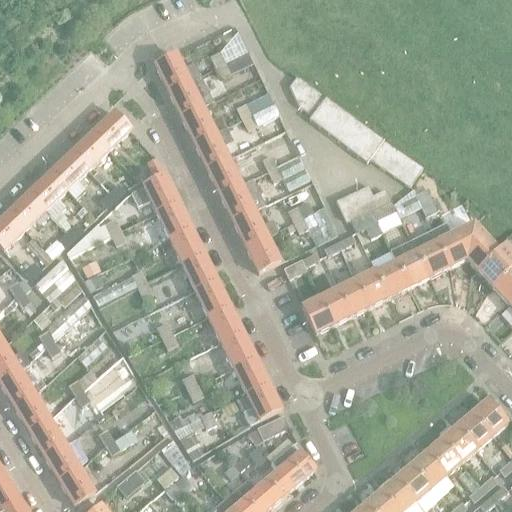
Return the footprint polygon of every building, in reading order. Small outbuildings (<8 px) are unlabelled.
[(221,56),(211,61),(216,72),(226,67),(248,56),(238,35),(221,56)] [(226,67),(216,72),(222,83),(232,78),(253,67),(248,56),(226,67)] [(154,69),(168,96),(190,85),(201,80),(194,66),(183,72),(176,58),(154,69)] [(181,122),(203,111),(214,106),(201,80),(190,85),(168,96),(181,122)] [(299,111),(302,113),(317,94),(298,80),(289,90),(299,111)] [(302,113),(312,120),(326,101),(317,94),(302,113)] [(269,98),(247,109),(252,119),(274,109),(269,98)] [(312,120),(309,123),(319,130),(336,108),(326,101),(312,120)] [(319,130),(328,138),(345,115),(336,108),(319,130)] [(237,114),(242,124),(252,119),(247,109),(237,114)] [(274,109),(252,119),(257,130),(279,119),(274,109)] [(181,122),(194,148),(227,131),(221,121),(210,126),(203,111),(181,122)] [(328,138),(338,145),(355,123),(345,115),(328,138)] [(113,116),(92,137),(109,155),(131,135),(113,116)] [(257,130),(252,119),(242,124),(247,135),(257,130)] [(338,145),(347,152),(364,130),(355,123),(338,145)] [(347,152),(357,159),(374,137),(364,130),(347,152)] [(233,144),(227,131),(194,148),(207,174),(228,163),(222,150),(233,144)] [(286,134),(265,145),(272,160),(277,171),(299,160),(286,134)] [(92,137),(71,157),(88,175),(109,155),(92,137)] [(366,167),(369,163),(384,144),(374,137),(357,159),(366,167)] [(369,163),(380,170),(393,151),(384,144),(369,163)] [(380,170),(394,181),(408,161),(393,151),(380,170)] [(78,185),(88,175),(71,157),(49,177),(67,195),(65,197),(72,204),(85,192),(78,185)] [(265,169),(268,176),(277,171),(272,160),(263,165),(265,169)] [(299,160),(277,171),(283,183),(289,194),(311,183),(303,168),(299,160)] [(423,171),(408,161),(394,181),(409,191),(423,171)] [(153,178),(162,174),(156,162),(148,167),(153,178)] [(207,174),(220,200),(241,189),(241,188),(251,184),(248,177),(244,170),(234,174),(228,163),(207,174)] [(265,169),(248,177),(251,184),(252,183),(268,176),(265,169)] [(283,183),(277,171),(268,176),(274,187),(283,183)] [(98,174),(92,179),(101,188),(106,183),(98,174)] [(58,204),(65,197),(67,195),(49,177),(28,197),(46,216),(46,215),(63,232),(68,227),(64,223),(70,218),(63,211),(64,210),(58,204)] [(150,205),(156,217),(178,206),(165,179),(143,190),(143,191),(131,197),(138,211),(150,205)] [(251,184),(241,188),(241,189),(220,200),(233,226),(254,215),(265,209),(252,183),(251,184)] [(117,186),(108,196),(116,204),(126,195),(117,186)] [(368,189),(357,195),(367,216),(372,214),(378,211),(373,199),(368,189)] [(420,211),(425,221),(437,215),(426,193),(414,199),(420,211)] [(383,194),(373,199),(378,211),(372,214),(376,224),(395,215),(393,209),(392,209),(386,196),(383,194)] [(411,194),(392,209),(393,209),(395,215),(399,222),(420,211),(414,199),(412,194),(411,194)] [(357,195),(346,200),(357,221),(367,216),(357,195)] [(107,213),(116,204),(108,196),(99,204),(107,213)] [(28,197),(8,217),(25,235),(46,216),(28,197)] [(348,225),(350,224),(357,221),(346,200),(336,205),(345,225),(348,225)] [(288,215),(294,227),(303,222),(314,217),(308,205),(288,215)] [(156,217),(169,243),(191,232),(178,206),(156,217)] [(314,217),(303,222),(308,232),(316,249),(338,238),(335,232),(325,212),(314,217)] [(380,232),(376,224),(372,214),(367,216),(357,221),(350,224),(356,236),(365,232),(370,242),(380,237),(380,232)] [(233,226),(245,251),(267,240),(277,235),(272,225),(262,230),(254,215),(233,226)] [(0,251),(4,256),(25,235),(8,217),(0,224),(0,251)] [(82,242),(66,257),(68,261),(111,239),(122,234),(116,222),(105,227),(99,230),(98,227),(82,242)] [(308,232),(303,222),(294,227),(296,232),(298,237),(308,232)] [(294,227),(286,231),(288,236),(296,232),(294,227)] [(445,227),(430,234),(449,272),(466,263),(477,274),(498,255),(473,227),(450,239),(445,227)] [(75,228),(66,237),(74,245),(83,236),(75,228)] [(169,243),(182,269),(204,258),(191,232),(169,243)] [(122,234),(111,239),(116,250),(127,244),(122,234)] [(430,234),(410,245),(428,282),(449,272),(430,234)] [(511,248),(511,247),(511,236),(506,242),(509,245),(498,255),(477,274),(492,291),(511,272),(511,256),(511,255),(511,248)] [(65,253),(74,245),(66,237),(57,245),(65,253)] [(353,239),(337,246),(341,254),(357,247),(353,239)] [(280,267),(267,240),(245,251),(259,278),(280,267)] [(32,242),(26,248),(46,270),(51,265),(53,264),(44,255),(32,242)] [(56,244),(44,255),(53,264),(65,253),(57,245),(56,244)] [(410,245),(389,255),(408,292),(428,282),(410,245)] [(328,261),(341,254),(337,246),(324,252),(328,261)] [(370,265),(374,273),(389,302),(408,292),(389,255),(370,265)] [(316,257),(300,265),(304,271),(305,271),(319,264),(316,257)] [(182,269),(195,295),(217,284),(204,258),(182,269)] [(62,263),(34,288),(50,307),(75,284),(62,263)] [(95,264),(81,271),(87,281),(101,275),(95,264)] [(300,265),(283,273),(288,282),(306,274),(305,271),(304,271),(300,265)] [(32,285),(42,275),(34,266),(23,277),(32,285)] [(511,272),(492,291),(508,308),(511,304),(511,272)] [(374,273),(356,283),(370,311),(389,302),(374,273)] [(137,290),(137,291),(147,286),(142,276),(132,281),(137,290)] [(97,278),(83,285),(89,296),(102,289),(97,278)] [(132,281),(91,300),(97,310),(137,290),(132,281)] [(356,283),(338,292),(337,292),(352,321),(370,311),(356,283)] [(50,307),(49,308),(55,314),(61,308),(64,311),(82,295),(75,284),(50,307)] [(230,310),(217,284),(195,295),(200,305),(208,321),(230,310)] [(15,301),(15,302),(25,296),(19,285),(9,291),(15,301)] [(153,298),(147,286),(137,291),(143,303),(153,298)] [(319,301),(333,330),(352,321),(337,292),(319,301)] [(31,307),(25,296),(15,302),(18,307),(21,312),(31,307)] [(84,299),(47,335),(48,337),(53,345),(91,309),(84,299)] [(0,314),(0,323),(18,307),(15,302),(15,301),(0,314)] [(316,338),(333,330),(319,301),(302,310),(316,338)] [(230,310),(208,321),(221,347),(243,336),(230,310)] [(158,334),(163,343),(172,339),(168,329),(158,334)] [(221,347),(227,360),(233,372),(234,373),(255,362),(243,336),(221,347)] [(45,352),(46,353),(55,347),(53,345),(48,337),(39,342),(41,346),(45,352)] [(178,351),(172,339),(163,343),(168,356),(178,351)] [(98,340),(76,360),(86,370),(108,350),(98,340)] [(41,346),(28,358),(33,363),(45,352),(41,346)] [(61,357),(55,347),(46,353),(52,363),(61,357)] [(12,360),(5,349),(0,351),(0,385),(20,374),(20,373),(30,367),(22,354),(12,360)] [(228,392),(240,386),(246,398),(268,387),(255,362),(234,373),(233,372),(221,378),(228,392)] [(35,399),(20,374),(0,385),(0,388),(14,411),(35,399)] [(91,376),(78,386),(84,394),(97,383),(91,376)] [(183,385),(189,395),(198,390),(193,380),(183,385)] [(69,391),(76,401),(85,396),(84,394),(78,386),(69,391)] [(268,387),(246,398),(237,403),(250,429),(281,414),(268,387)] [(204,402),(198,390),(189,395),(194,407),(204,402)] [(91,406),(85,396),(76,401),(82,411),(91,406)] [(42,410),(35,399),(14,411),(29,436),(50,423),(48,420),(58,414),(52,404),(42,410)] [(487,404),(471,417),(491,441),(507,427),(487,404)] [(180,418),(168,424),(174,434),(188,427),(202,420),(200,415),(194,418),(194,416),(182,422),(180,418)] [(212,417),(201,422),(206,433),(217,428),(212,417)] [(471,417),(456,430),(476,454),(491,441),(471,417)] [(263,445),(290,432),(283,419),(257,433),(263,445)] [(29,436),(44,461),(65,448),(50,423),(29,436)] [(456,430),(440,443),(461,467),(476,454),(456,430)] [(99,441),(105,451),(115,445),(108,435),(99,441)] [(173,442),(160,453),(181,480),(185,477),(191,471),(173,442)] [(440,443),(425,456),(445,480),(461,467),(440,443)] [(121,455),(115,445),(105,451),(111,461),(121,455)] [(57,483),(59,485),(80,473),(79,471),(72,460),(65,448),(44,461),(57,483)] [(502,455),(510,464),(510,463),(511,465),(511,448),(502,455)] [(294,449),(272,468),(293,493),(315,474),(294,449)] [(227,460),(233,467),(238,463),(232,455),(227,460)] [(425,456),(410,469),(430,493),(445,480),(425,456)] [(243,459),(233,467),(241,476),(250,467),(243,459)] [(263,459),(255,466),(261,474),(270,467),(263,459)] [(503,479),(511,471),(511,465),(510,463),(510,464),(498,474),(500,477),(503,479)] [(231,484),(241,476),(233,467),(224,475),(231,484)] [(410,469),(395,482),(415,506),(419,511),(428,511),(439,503),(430,493),(410,469)] [(95,498),(80,473),(59,485),(74,511),(95,498)] [(254,491),(271,511),(286,499),(289,496),(293,493),(276,473),(265,482),(254,491)] [(466,473),(458,480),(471,496),(479,489),(466,473)] [(135,474),(124,484),(117,491),(126,500),(144,484),(135,474)] [(181,480),(173,486),(185,500),(196,491),(185,477),(181,480)] [(0,511),(3,511),(19,503),(5,479),(0,482),(0,511)] [(491,479),(479,489),(485,495),(496,485),(491,479)] [(418,511),(414,507),(415,506),(395,482),(379,495),(393,511),(418,511)] [(248,484),(226,503),(233,511),(270,511),(271,511),(254,491),(248,484)] [(176,507),(185,500),(173,486),(165,493),(176,507)] [(472,506),(485,495),(479,489),(471,496),(467,499),(472,506)] [(503,489),(491,499),(496,506),(508,496),(503,489)] [(393,511),(379,495),(364,508),(367,511),(393,511)] [(481,511),(488,511),(496,506),(491,499),(479,509),(481,511)] [(24,511),(19,503),(3,511),(24,511)] [(215,511),(233,511),(226,503),(215,511)]
